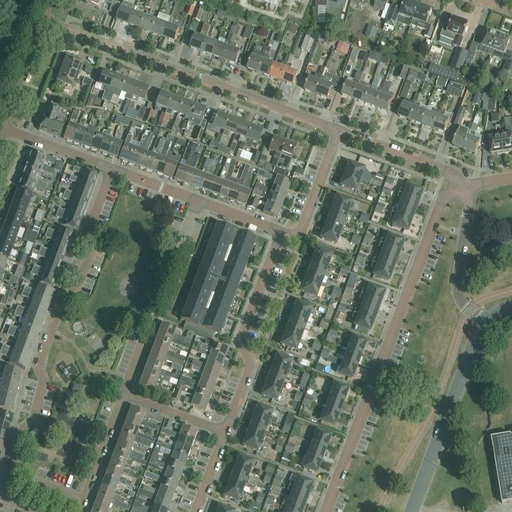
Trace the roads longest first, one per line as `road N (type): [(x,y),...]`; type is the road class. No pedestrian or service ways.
road 1 (residential): [(1,502),(43,382),(37,366),(63,296),(77,287),(111,169)]
road 2 (residential): [(325,511),(441,202),(462,187)]
road 3 (residential): [(338,131),(40,15)]
road 4 (residential): [(224,431),(249,367),(241,335),(280,233)]
road 5 (unclassified): [(410,511),(486,321)]
road 6 (residential): [(486,321),(467,309),(457,289),(468,215),(462,187)]
road 7 (residential): [(462,187),(446,171),(338,131)]
road 8 (residential): [(280,233),(301,227),(338,131)]
road 9 (residential): [(78,511),(122,395)]
